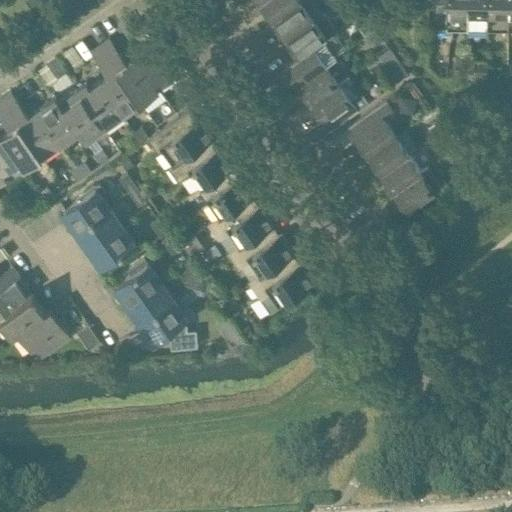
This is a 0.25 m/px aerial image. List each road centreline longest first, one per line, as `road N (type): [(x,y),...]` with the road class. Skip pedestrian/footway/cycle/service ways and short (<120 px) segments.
road 1 (residential): [(348,259),(168,0)]
road 2 (residential): [(129,336),(74,263),(48,282),(0,218)]
road 3 (residential): [(0,76),(106,0)]
